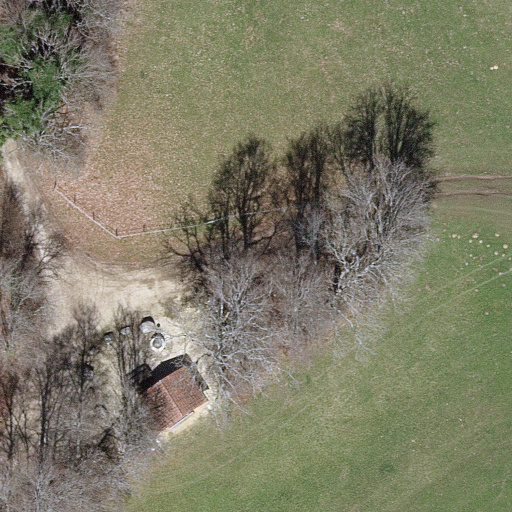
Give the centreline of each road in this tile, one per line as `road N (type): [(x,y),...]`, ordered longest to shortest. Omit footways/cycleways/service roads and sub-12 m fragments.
road 1 (track): [(63,311),(305,223),(457,184),(511,185)]
road 2 (track): [(0,482),(63,311),(0,106)]
